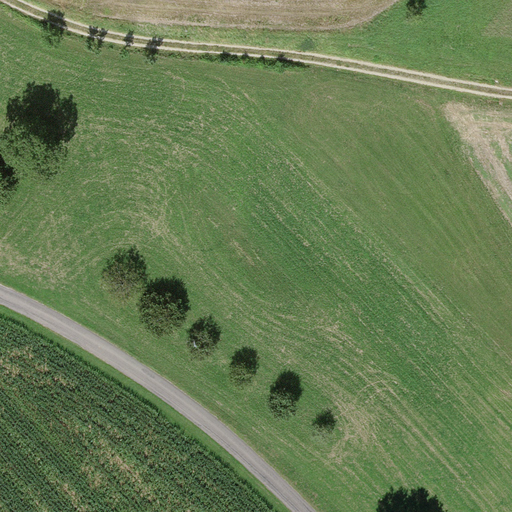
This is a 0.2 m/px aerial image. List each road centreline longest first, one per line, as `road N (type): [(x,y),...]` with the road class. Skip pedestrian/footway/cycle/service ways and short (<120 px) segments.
road 1 (track): [(511,93),(263,52),(145,42),(50,22),(2,0)]
road 2 (unclassified): [(0,295),(100,349),(180,405),(300,511)]
